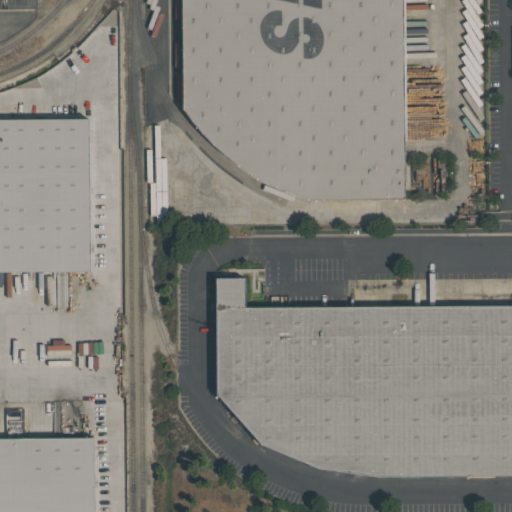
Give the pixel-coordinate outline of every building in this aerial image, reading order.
[(183,0),(402,0),(404,199),(309,200),(289,194),(267,183),(248,172),(228,156),(208,136),(184,108),(183,0)] [(0,120),(45,120),(46,173),(0,173),(0,120)] [(0,320),(45,320),(60,320),(59,271),(46,271),(46,173),(0,173),(0,320)] [(511,473),(397,475),(319,469),(261,444),(217,394),(216,276),(246,276),(246,305),(511,304),(511,473)] [(0,457),(0,488),(35,488),(34,457),(0,457)] [(67,511),(67,494),(102,493),(102,511),(67,511)]
